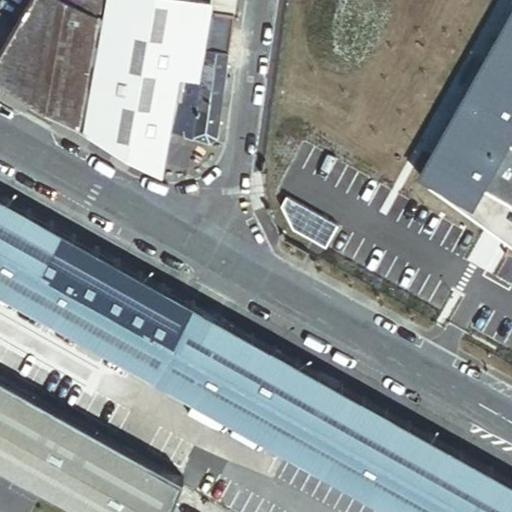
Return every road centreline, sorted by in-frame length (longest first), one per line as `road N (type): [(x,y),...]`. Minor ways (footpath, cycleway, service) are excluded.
road 1 (unclassified): [(227,265),(511,422)]
road 2 (residential): [(264,0),(227,265)]
road 3 (unclassified): [(0,139),(227,265)]
